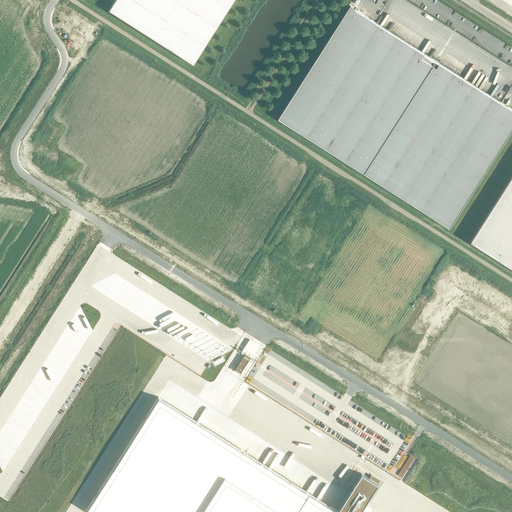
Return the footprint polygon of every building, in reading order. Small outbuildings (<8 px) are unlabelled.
[(115,0),(109,10),(193,63),(233,0),(115,0)] [(511,130),(511,108),(351,6),(279,118),(450,227),(511,130)] [(407,27),(421,36),(423,33),(417,29),(418,28),(416,28),(419,23),(412,19),(408,24),(407,27)] [(73,132),(53,163),(107,198),(179,85),(116,45),(80,101),(101,115),(85,140),(73,132)] [(511,177),(471,241),(511,266),(511,177)] [(292,283),(285,293),(511,438),(511,302),(355,203),(301,289),(292,283)] [(242,357),(234,370),(240,373),(248,361),(242,357)] [(158,397),(87,509),(91,511),(359,511),(378,483),(361,473),(353,485),(353,486),(350,490),(337,510),(158,397)]
